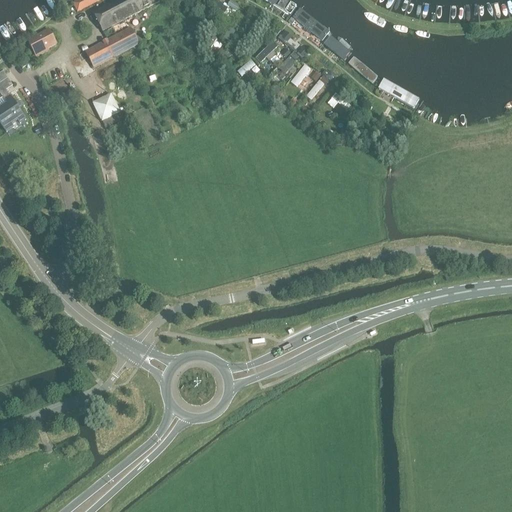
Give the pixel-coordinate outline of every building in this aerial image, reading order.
[(78,13),(102,0),(80,0),(73,4),(78,13)] [(103,33),(160,2),(158,0),(118,0),(93,14),(103,33)] [(211,5),(225,14),(229,7),(228,6),(224,4),(223,6),(215,0),(211,5)] [(286,0),(265,0),(291,16),(297,7),(286,0)] [(331,32),(302,10),(294,20),(323,43),(331,32)] [(243,16),(239,13),(232,24),(236,27),(243,16)] [(257,17),(255,21),(265,26),(267,22),(265,21),(264,20),(257,17)] [(107,41),(86,53),(94,68),(139,45),(130,29),(116,37),(107,41)] [(224,39),(229,42),(235,32),(230,29),(224,39)] [(35,56),(56,45),(49,31),(28,42),(35,56)] [(282,38),(287,43),(291,38),(293,36),(286,32),(285,33),(282,38)] [(324,45),(345,62),(352,54),(331,36),(324,45)] [(213,38),(208,47),(212,49),(217,41),(213,38)] [(279,47),(274,42),(256,59),(261,64),(279,47)] [(303,47),(302,48),(298,53),(304,58),(309,52),(303,47)] [(234,54),(230,49),(224,54),(228,59),(234,54)] [(353,56),(347,63),(376,88),(382,81),(353,56)] [(28,59),(21,63),(21,62),(18,65),(22,69),(25,67),(26,67),(33,64),(33,63),(28,59)] [(281,71),(285,75),(296,63),(292,59),(281,71)] [(255,66),(251,61),(238,72),(242,77),(255,66)] [(311,70),(305,65),(291,83),(297,88),(311,70)] [(262,70),(257,75),(260,78),(265,73),(262,70)] [(325,70),(322,75),(332,83),(338,77),(331,71),(330,74),(325,70)] [(0,123),(7,133),(13,129),(11,126),(18,121),(20,124),(26,120),(18,108),(19,107),(17,103),(15,105),(6,91),(13,87),(3,72),(0,74),(0,94),(3,98),(0,100),(0,123)] [(321,76),(316,72),(311,78),(317,82),(321,76)] [(324,76),(320,81),(326,86),(330,82),(324,76)] [(378,91),(413,111),(419,100),(384,81),(378,91)] [(324,85),(320,82),(307,97),(312,101),(324,85)] [(347,104),(348,104),(336,94),(332,99),(342,106),(342,107),(347,112),(351,108),(347,104)] [(396,124),(389,127),(392,132),(399,129),(396,124)]
